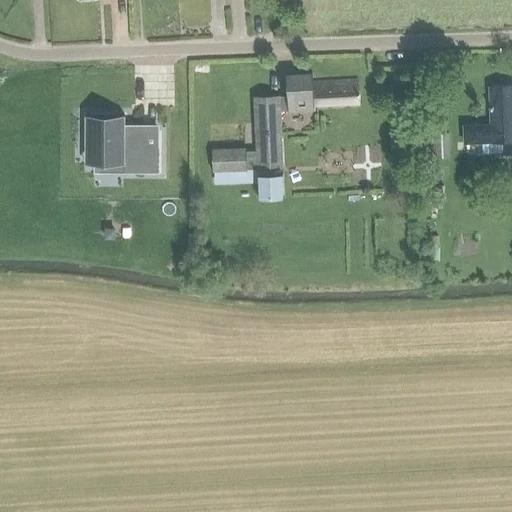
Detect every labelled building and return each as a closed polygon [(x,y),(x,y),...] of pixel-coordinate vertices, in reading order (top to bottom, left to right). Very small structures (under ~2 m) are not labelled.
[(213,172),(214,184),(259,182),(260,198),(283,197),(282,173),(280,173),(280,169),(283,169),(280,111),(288,111),(315,110),(314,104),(330,103),(360,102),(359,87),(358,87),(358,80),(312,83),(312,72),(286,74),(287,95),(279,96),(279,95),(253,96),(256,150),(246,151),(245,148),(212,149),(213,172)] [(511,85),(488,86),(489,124),(462,124),(463,142),(481,142),(482,154),(511,153),(511,85)] [(124,124),(124,116),(84,116),(84,143),(93,143),(93,164),(122,164),(122,173),(158,173),(158,149),(144,149),(144,132),(124,132),(124,124)] [(450,158),(448,133),(433,133),(434,158),(450,158)] [(162,232),(162,203),(150,203),(150,232),(162,232)]
